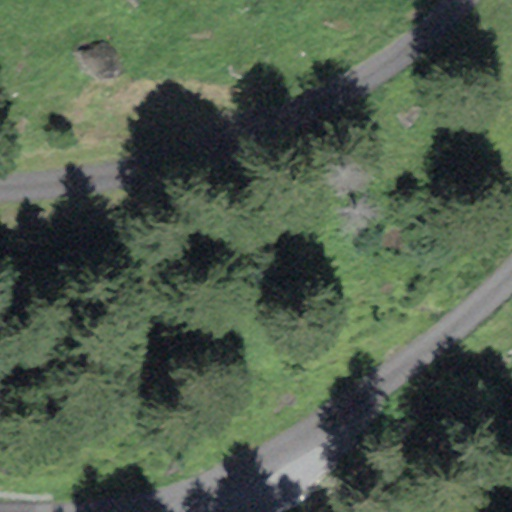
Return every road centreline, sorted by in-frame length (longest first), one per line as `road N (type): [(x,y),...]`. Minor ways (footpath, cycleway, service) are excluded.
road 1 (track): [(511,265),(365,396),(238,474),(163,499),(22,511)]
road 2 (track): [(0,181),(177,151),(374,67),(437,0)]
